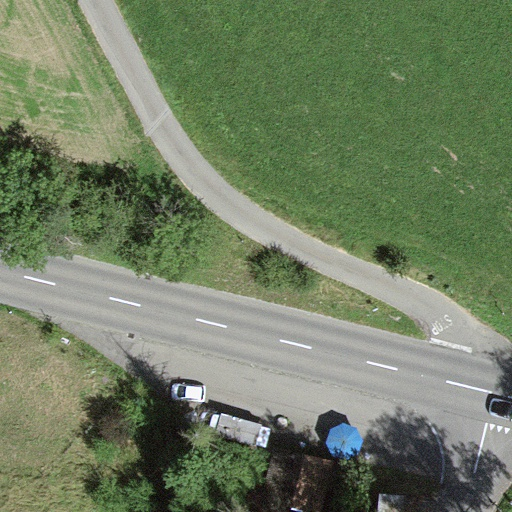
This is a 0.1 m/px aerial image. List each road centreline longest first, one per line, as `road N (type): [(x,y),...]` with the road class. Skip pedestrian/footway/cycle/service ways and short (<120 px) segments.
road 1 (unclassified): [(493,392),(473,346),(444,315),(220,201),(168,135),(99,0)]
road 2 (secondary): [(493,392),(0,270)]
road 3 (unclassified): [(467,511),(493,392)]
